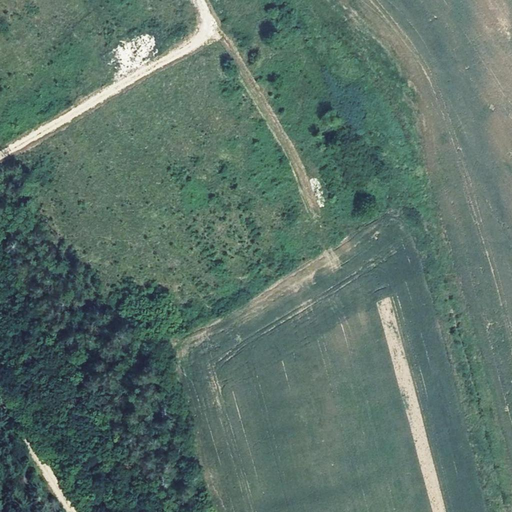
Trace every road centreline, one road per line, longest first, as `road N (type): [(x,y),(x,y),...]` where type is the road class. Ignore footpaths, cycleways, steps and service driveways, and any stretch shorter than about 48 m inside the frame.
road 1 (track): [(0,152),(193,50),(205,22),(198,0)]
road 2 (track): [(74,511),(0,388)]
